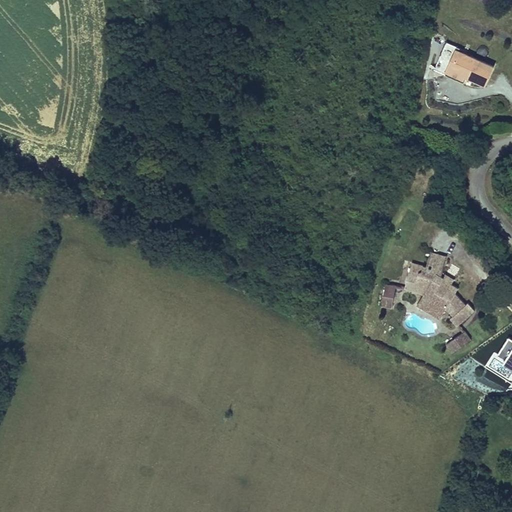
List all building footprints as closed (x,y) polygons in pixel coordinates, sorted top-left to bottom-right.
[(467,82),(470,76),(454,68),(463,49),(458,46),(446,72),(467,82)] [(497,64),(463,49),(454,68),(470,76),(488,84),(497,64)] [(445,317),(447,314),(453,321),(451,323),(459,331),(476,316),(467,307),(465,310),(454,299),(457,296),(452,291),(443,281),(446,278),(443,275),(447,260),(430,255),(426,270),(424,270),(422,279),(410,276),(406,293),(419,296),(425,301),(423,304),(445,317)] [(413,267),(410,276),(422,279),(424,270),(413,267)] [(447,277),(446,278),(443,281),(452,291),(456,287),(447,277)] [(397,290),(388,288),(382,308),(392,311),(397,290)] [(445,317),(423,304),(419,310),(441,323),(445,317)] [(472,342),(464,337),(452,354),(460,360),(472,342)]
